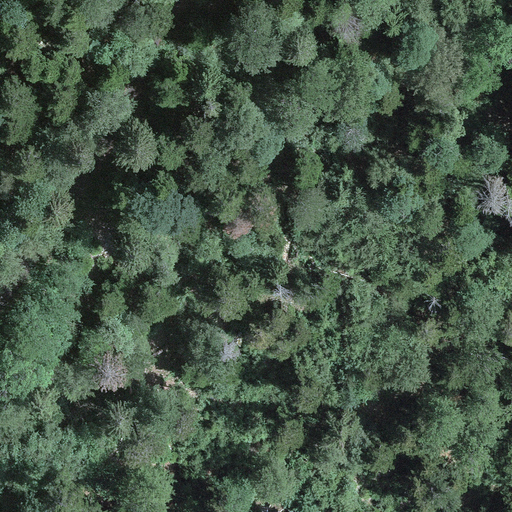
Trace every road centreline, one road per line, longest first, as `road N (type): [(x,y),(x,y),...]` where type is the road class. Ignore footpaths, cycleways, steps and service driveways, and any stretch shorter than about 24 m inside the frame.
road 1 (track): [(0,301),(35,264),(88,180),(173,0)]
road 2 (track): [(8,0),(0,134)]
